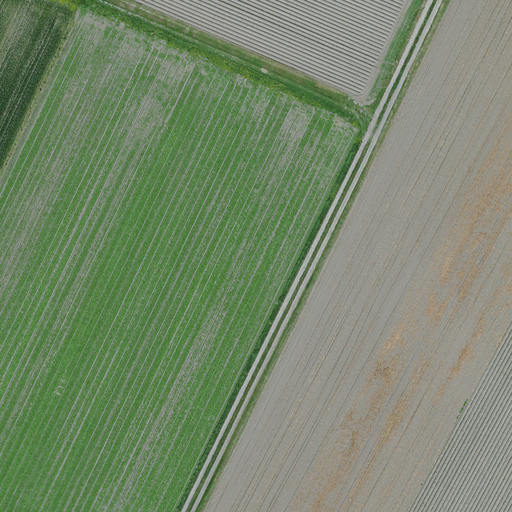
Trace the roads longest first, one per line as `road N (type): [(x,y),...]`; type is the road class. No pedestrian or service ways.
road 1 (track): [(186,511),(438,0)]
road 2 (track): [(387,105),(129,0)]
